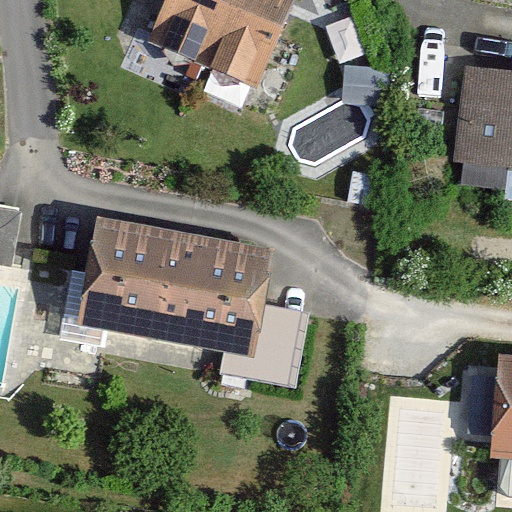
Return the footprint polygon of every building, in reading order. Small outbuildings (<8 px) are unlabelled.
[(168,0),(151,41),(205,65),(234,0),(168,0)] [(293,0),(234,0),(205,65),(255,87),(293,0)] [(511,75),(468,69),(457,154),(467,155),(464,183),(511,189),(511,178),(511,75)] [(18,211),(0,209),(0,262),(13,264),(18,211)] [(267,256),(101,229),(85,324),(251,352),(267,256)] [(511,362),(502,361),(496,457),(511,458),(511,362)]
